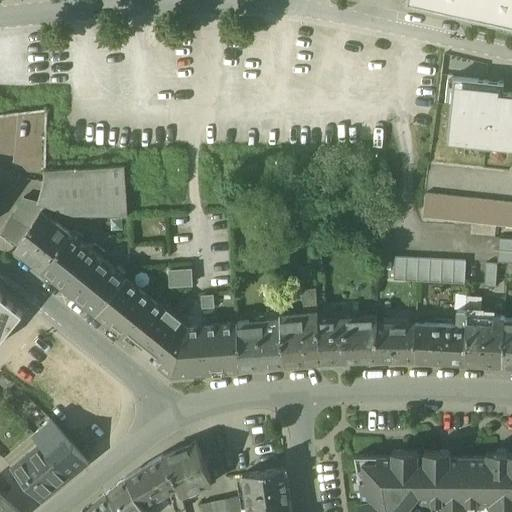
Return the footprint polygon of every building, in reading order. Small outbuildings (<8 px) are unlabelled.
[(511,0),(406,0),(405,4),(511,28),(511,0)] [(505,82),(454,76),(448,140),(466,142),(466,144),(509,149),(509,147),(511,147),(511,92),(504,92),(505,82)] [(0,113),(0,169),(44,179),(38,201),(38,202),(46,205),(49,206),(52,167),(45,168),(45,149),(46,108),(0,113)] [(126,163),(79,166),(74,214),(128,214),(126,163)] [(79,166),(52,167),(49,206),(74,214),(79,166)] [(511,202),(426,193),(423,217),(511,226),(511,202)] [(23,198),(1,236),(16,248),(40,209),(41,210),(46,205),(38,202),(38,201),(23,198)] [(41,210),(40,209),(16,248),(42,268),(70,233),(41,210)] [(70,233),(42,268),(97,313),(98,313),(126,277),(71,233),(70,233)] [(511,239),(499,238),(499,250),(511,250),(511,239)] [(314,246),(303,247),(304,268),(315,267),(314,246)] [(511,250),(499,250),(498,262),(511,262),(511,250)] [(407,257),(395,256),(394,279),(406,280),(407,257)] [(419,258),(407,257),(406,280),(418,281),(419,258)] [(431,258),(419,258),(418,281),(430,281),(431,258)] [(443,259),(431,258),(430,281),(441,282),(443,259)] [(454,260),(443,259),(441,282),(453,283),(454,260)] [(466,260),(455,260),(454,260),(453,283),(465,283),(466,260)] [(498,264),(486,263),(484,286),(496,287),(498,264)] [(304,268),(301,268),(303,289),(317,288),(315,267),(304,268)] [(191,268),(170,270),(171,286),(192,284),(191,268)] [(120,331),(150,296),(127,278),(126,277),(98,313),(120,331)] [(317,288),(303,289),(304,312),(318,311),(318,310),(317,288)] [(0,340),(23,314),(0,294),(0,340)] [(213,294),(202,295),(203,306),(214,305),(213,294)] [(150,296),(120,331),(143,349),(147,344),(172,313),(166,309),(150,296)] [(172,313),(147,344),(155,351),(180,320),(181,321),(183,318),(169,306),(166,309),(172,313)] [(458,326),(416,323),(416,360),(466,363),(468,315),(468,310),(459,309),(458,326)] [(304,312),(280,315),(280,318),(285,365),(321,361),(318,317),(318,311),(304,312)] [(505,316),(468,315),(466,363),(503,365),(505,318),(505,316)] [(377,316),(318,317),(321,361),(376,359),(377,323),(377,316)] [(280,318),(238,322),(238,323),(240,369),(285,365),(280,318)] [(511,318),(505,318),(503,365),(511,365),(511,318)] [(205,372),(203,325),(188,326),(181,321),(180,320),(155,351),(151,356),(173,374),(205,372)] [(203,325),(205,372),(240,369),(238,323),(203,325)] [(377,323),(376,359),(416,360),(416,323),(377,323)] [(68,439),(52,419),(34,434),(40,442),(71,476),(89,462),(68,439)] [(71,476),(40,442),(12,465),(43,499),(71,476)] [(197,442),(163,455),(173,471),(179,486),(182,496),(212,485),(211,478),(197,442)] [(421,494),(422,454),(419,454),(419,451),(393,451),(393,455),(355,455),(364,499),(421,494)] [(506,511),(508,453),(508,451),(495,451),(495,453),(487,452),(487,456),(451,456),(451,451),(425,451),(425,454),(422,454),(421,494),(428,494),(428,503),(443,503),(443,508),(466,508),(466,503),(490,503),(489,511),(506,511)] [(163,455),(126,478),(145,507),(171,491),(176,511),(185,509),(182,496),(179,486),(173,471),(163,455)] [(286,468),(243,474),(248,511),(266,511),(292,509),(286,468)] [(149,511),(145,507),(126,478),(107,493),(119,511),(149,511)] [(107,493),(84,511),(81,511),(119,511),(107,493)] [(405,511),(421,494),(364,499),(359,500),(361,511),(405,511)] [(19,511),(0,495),(0,511),(19,511)] [(240,511),(239,495),(225,497),(226,511),(240,511)] [(226,511),(225,497),(215,499),(216,511),(226,511)] [(216,511),(215,499),(201,501),(203,511),(216,511)]
